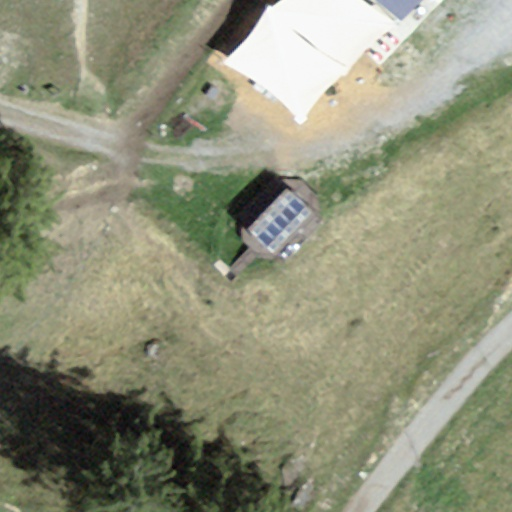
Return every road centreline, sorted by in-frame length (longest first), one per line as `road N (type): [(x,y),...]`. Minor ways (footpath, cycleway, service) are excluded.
road 1 (track): [(511,16),(461,71),(407,103),(288,150),(175,158),(98,145),(0,104)]
road 2 (unclassified): [(511,325),(363,511)]
